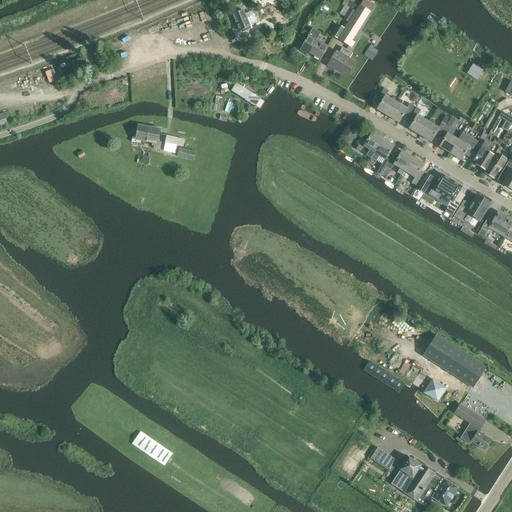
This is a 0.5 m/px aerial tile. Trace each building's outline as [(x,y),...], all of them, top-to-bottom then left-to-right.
[(367,0),(363,0),(360,5),(370,11),(374,4),(367,0)] [(350,1),(347,6),(350,8),(356,11),(359,6),(350,1)] [(356,11),(349,22),(345,28),(338,39),(351,47),(354,43),(351,41),(370,11),(360,5),(359,6),(356,11)] [(349,22),(356,11),(350,8),(343,19),(349,22)] [(243,10),(232,15),(234,20),(231,21),(235,30),(238,29),(239,31),(243,29),(244,31),(246,30),(245,28),(250,26),(248,23),(253,21),(255,17),(253,14),(249,12),(244,14),(243,10)] [(338,39),(345,28),(337,24),(330,34),(338,39)] [(254,32),(257,39),(268,35),(265,27),(254,32)] [(320,59),(328,46),(316,40),(320,33),(312,28),(300,50),(308,55),(309,53),(320,59)] [(342,48),(339,53),(336,51),(327,66),(335,70),(336,69),(348,75),(355,62),(348,58),(351,53),(344,49),(342,48)] [(473,64),(467,73),(477,79),(483,71),(473,64)] [(261,98),(236,83),(231,91),(256,106),(261,98)] [(388,116),(397,100),(393,97),(391,100),(385,96),(388,91),(384,88),(376,102),(380,104),(377,110),(388,116)] [(400,105),(402,102),(398,99),(398,100),(397,100),(388,116),(399,123),(402,117),(406,120),(414,107),(409,104),(406,109),(400,105)] [(416,108),(408,121),(412,123),(409,129),(420,136),(428,122),(417,116),(421,110),(416,108)] [(511,117),(502,112),(499,117),(511,124),(511,123),(511,117)] [(446,116),(442,123),(446,126),(448,122),(450,119),(446,116)] [(428,122),(420,136),(431,142),(434,136),(438,139),(446,126),(442,123),(439,128),(433,125),(435,121),(430,119),(428,122)] [(146,142),(149,127),(138,125),(136,138),(135,142),(140,143),(141,141),(146,142)] [(446,126),(438,139),(443,141),(439,147),(450,154),(458,140),(448,134),(451,128),(446,126)] [(149,127),(146,142),(152,143),(152,145),(154,146),(153,148),(160,149),(161,142),(158,141),(160,129),(149,127)] [(353,128),(349,135),(354,138),(355,139),(360,132),(353,128)] [(366,156),(371,159),(374,153),(383,139),(372,133),(369,138),(364,136),(356,149),(361,152),(364,147),(369,150),(366,156)] [(458,140),(450,154),(461,160),(465,154),(469,157),(477,144),(478,142),(462,133),(458,140)] [(165,142),(182,147),(184,140),(167,136),(165,142)] [(386,167),(394,154),(390,152),(394,146),(383,139),(374,153),(371,159),(375,162),(379,156),(385,159),(377,173),(381,176),(384,172),(386,167)] [(494,156),(494,155),(489,152),(493,145),(486,140),(473,160),(476,162),(473,167),(483,173),(493,157),(494,156)] [(87,145),(89,151),(99,147),(97,141),(87,145)] [(165,144),(164,150),(175,153),(177,147),(165,144)] [(179,148),(177,156),(194,160),(196,152),(179,148)] [(404,171),(413,158),(402,151),(398,157),(394,154),(386,167),(390,170),(394,165),(400,168),(397,173),(402,176),(404,171)] [(495,154),(494,155),(494,156),(493,157),(483,173),(483,174),(493,180),(498,171),(500,172),(506,161),(506,159),(497,154),(495,154)] [(413,158),(404,171),(415,178),(412,183),(416,186),(424,173),(420,170),(423,164),(413,158)] [(502,184),(511,190),(511,169),(511,167),(511,161),(509,160),(503,171),(508,174),(502,184)] [(426,174),(417,189),(424,193),(433,178),(426,174)] [(432,190),(429,195),(437,200),(440,194),(452,202),(446,212),(452,215),(464,195),(459,192),(462,187),(441,174),(432,189),(432,190)] [(479,221),(490,202),(476,194),(470,205),(463,200),(454,216),(461,220),(466,212),(479,221)] [(505,238),(511,226),(511,220),(498,212),(495,218),(489,215),(481,229),(487,232),(489,228),(505,238)] [(422,355),(473,388),(486,368),(436,335),(422,355)] [(369,361),(363,370),(399,393),(405,384),(369,361)] [(439,401),(448,387),(433,378),(424,392),(439,401)] [(491,440),(479,432),(479,430),(485,421),(460,404),(454,413),(470,423),(460,438),(470,444),(471,442),(484,450),(491,440)] [(165,466),(173,454),(140,432),(133,444),(165,466)] [(397,461),(383,452),(376,463),(391,472),(397,461)] [(400,471),(391,484),(403,492),(416,501),(420,496),(429,502),(433,497),(446,505),(457,487),(421,464),(420,465),(408,457),(399,470),(400,470),(400,471)]
